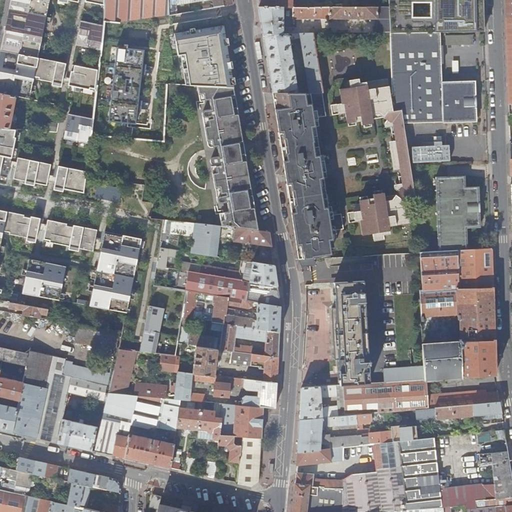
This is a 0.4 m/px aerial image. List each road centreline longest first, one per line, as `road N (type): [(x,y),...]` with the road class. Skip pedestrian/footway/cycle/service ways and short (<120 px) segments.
road 1 (tertiary): [(279,500),(293,301),(245,0)]
road 2 (residential): [(496,0),(510,370)]
road 3 (residential): [(279,500),(133,471)]
road 4 (residential): [(0,444),(133,471)]
